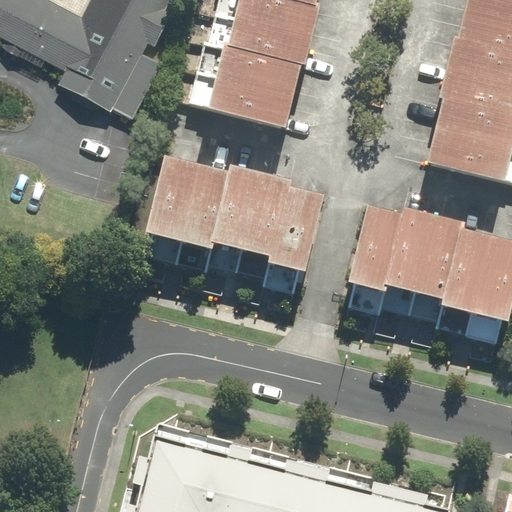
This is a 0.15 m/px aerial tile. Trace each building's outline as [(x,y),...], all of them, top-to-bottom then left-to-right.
[(89,87),(134,0),(0,0),(0,32),(39,52),(35,59),(89,87)] [(314,0),(214,0),(186,115),(279,139),(314,0)] [(511,135),(511,1),(507,0),(461,0),(418,172),(498,192),(511,135)] [(227,176),(226,184),(157,167),(138,247),(146,249),(143,262),(203,277),(205,269),(260,283),(258,290),(291,298),(295,283),(299,284),(318,206),(281,197),(283,190),(227,176)] [(398,223),(357,215),(341,292),(348,294),(345,310),(377,317),(378,313),(432,324),(430,334),(499,348),(511,282),(511,252),(456,241),(458,229),(399,217),(398,223)] [(398,511),(151,449),(134,511),(398,511)]
